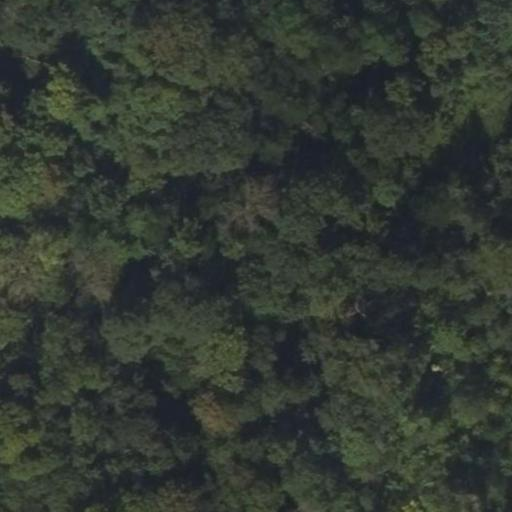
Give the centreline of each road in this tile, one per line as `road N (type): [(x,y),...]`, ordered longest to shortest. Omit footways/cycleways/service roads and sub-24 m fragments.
road 1 (track): [(411,166),(478,0)]
road 2 (track): [(411,166),(511,240)]
